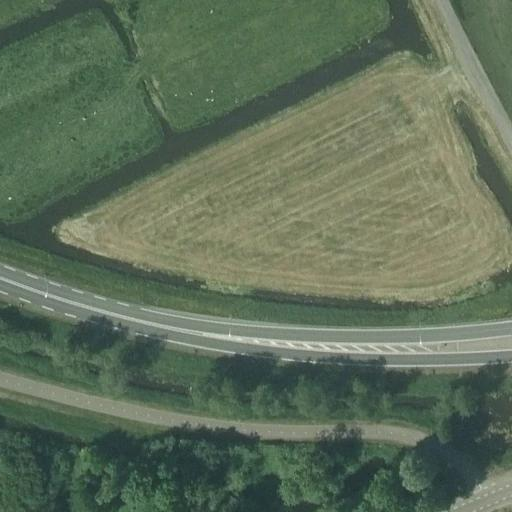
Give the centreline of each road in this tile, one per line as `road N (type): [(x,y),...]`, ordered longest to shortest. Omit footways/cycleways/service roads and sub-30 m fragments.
road 1 (primary): [(350,351),(196,337),(0,281)]
road 2 (primary): [(511,328),(350,351)]
road 3 (primary): [(350,351),(511,355)]
road 4 (unclassified): [(511,139),(442,0)]
